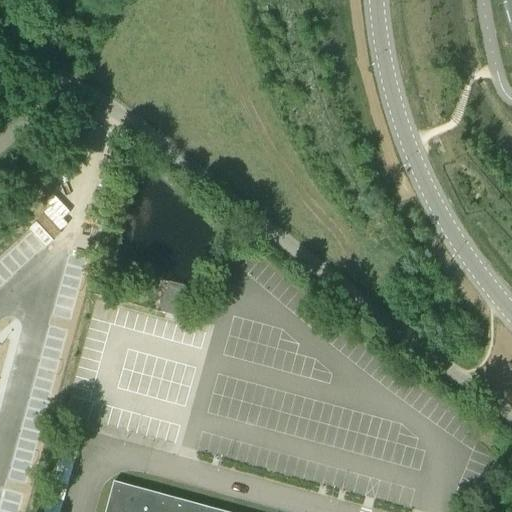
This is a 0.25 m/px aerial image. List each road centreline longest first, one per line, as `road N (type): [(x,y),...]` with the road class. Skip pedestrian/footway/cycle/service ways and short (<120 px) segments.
road 1 (unclassified): [(94,102),(118,112),(511,417)]
road 2 (unclassified): [(376,0),(395,106),(421,178),(451,233),(511,312)]
